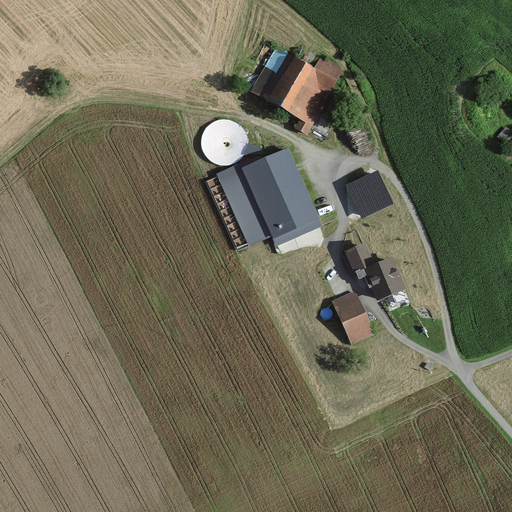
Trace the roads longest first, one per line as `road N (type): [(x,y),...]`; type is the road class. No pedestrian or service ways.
road 1 (track): [(511,354),(455,371),(430,255),(405,194),(382,166),(242,116),(108,97),(67,108),(0,158)]
road 2 (residential): [(360,161),(339,183),(342,211),(330,249),(344,278),(402,343),(455,371),(511,433)]
